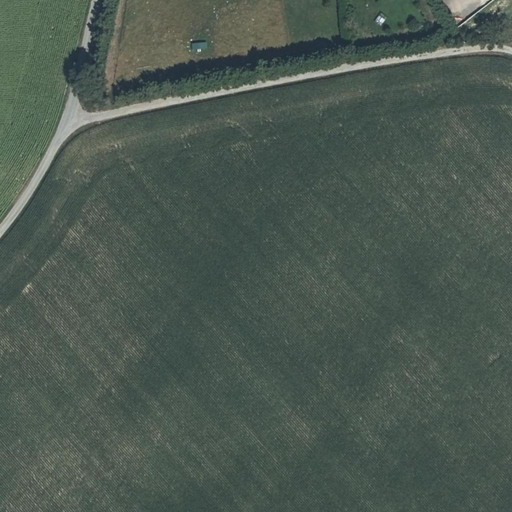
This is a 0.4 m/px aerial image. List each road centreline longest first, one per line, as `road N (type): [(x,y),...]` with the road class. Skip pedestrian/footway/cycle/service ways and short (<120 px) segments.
road 1 (unclassified): [(67,124),(411,57),(511,49)]
road 2 (unclassified): [(67,124),(98,0)]
road 3 (unclassified): [(0,229),(67,124)]
